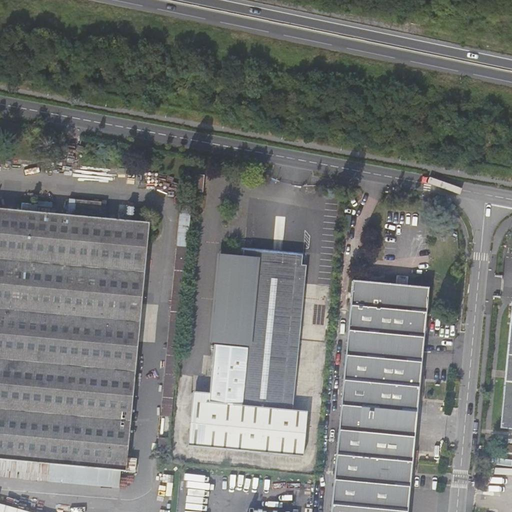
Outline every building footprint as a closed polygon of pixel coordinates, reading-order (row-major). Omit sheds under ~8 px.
[(205,174),(196,173),(194,191),(203,192),(205,174)] [(0,459),(41,463),(40,469),(63,471),(64,465),(136,471),(137,458),(128,457),(150,222),(101,217),(103,201),(76,199),(74,215),(50,213),(51,209),(39,208),(39,204),(22,202),(22,210),(1,208),(0,208),(0,459)] [(191,206),(181,205),(171,315),(181,316),(191,206)] [(303,256),(245,250),(244,258),(303,263),(303,256)] [(295,379),(307,263),(303,263),(244,258),(223,256),(214,339),(240,341),(240,346),(214,344),(208,401),(193,400),(188,444),(303,455),(307,410),(292,409),(282,408),(284,378),(295,379)] [(407,278),(396,277),(396,284),(407,285),(407,278)] [(405,511),(428,288),(407,285),(396,284),(354,280),(331,511),(405,511)] [(511,310),(501,430),(511,430),(511,310)] [(181,316),(171,315),(167,350),(178,351),(181,316)] [(178,351),(167,350),(160,433),(170,434),(178,351)] [(292,409),(295,379),(284,378),(282,408),(292,409)] [(158,447),(169,448),(170,434),(160,433),(158,447)] [(0,459),(0,473),(39,477),(40,469),(41,463),(0,459)] [(36,511),(0,503),(0,511),(36,511)]
